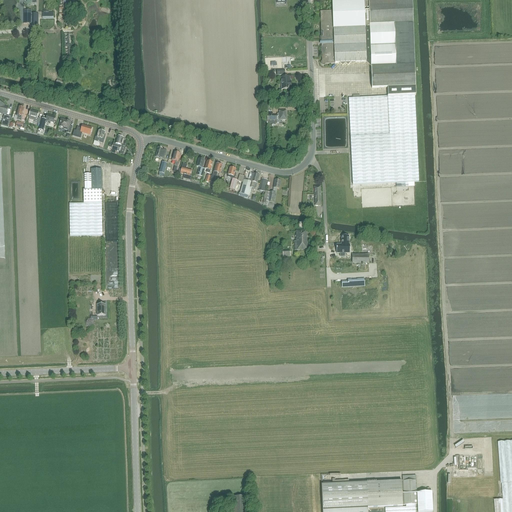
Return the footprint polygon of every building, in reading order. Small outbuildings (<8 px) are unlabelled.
[(415,95),(416,95),(412,0),(368,0),(368,1),(364,1),(364,0),(344,0),(332,0),(332,11),(320,11),(322,61),(322,62),(322,63),(322,64),(322,65),(323,65),(324,65),(325,65),(325,64),(326,64),(340,63),(343,66),(345,63),(348,66),(350,63),(366,63),(366,61),(371,61),(371,67),(372,88),(387,88),(388,97),(415,95)] [(36,24),(36,14),(24,14),(24,24),(36,24)] [(284,70),(277,71),(277,75),(282,75),(282,77),(281,77),(281,90),(290,89),(290,88),(291,88),(291,84),(290,84),(290,77),(285,77),(284,70)] [(383,97),(348,98),(353,185),(419,182),(415,95),(388,97),(383,97)] [(0,104),(0,114),(1,115),(2,114),(4,115),(1,126),(8,128),(11,116),(6,115),(8,108),(5,107),(5,105),(0,104)] [(21,121),(24,109),(18,107),(16,116),(19,117),(18,120),(21,121)] [(33,122),(40,124),(42,119),(37,118),(39,113),(31,110),(29,117),(30,119),(34,121),(33,122)] [(277,120),(286,120),(286,111),(279,111),(279,114),(277,114),(277,115),(267,115),(267,120),(268,124),(277,124),(277,120)] [(46,120),(42,119),(40,124),(38,130),(42,131),(43,128),(45,123),(50,125),(51,122),(54,123),(55,118),(47,115),(46,120)] [(72,127),(69,126),(70,122),(61,119),(59,127),(62,128),(62,129),(68,131),(67,133),(70,134),(72,127)] [(92,128),(83,125),(82,129),(77,127),(76,131),(74,130),(72,137),(81,139),(82,133),(90,135),(92,128)] [(105,136),(104,136),(105,132),(99,130),(97,137),(95,137),(94,141),(95,141),(94,144),(94,145),(98,146),(98,145),(99,143),(103,144),(105,136)] [(121,146),(123,138),(121,137),(121,136),(119,136),(118,137),(117,136),(115,144),(121,146)] [(122,148),(122,147),(113,145),(111,150),(121,152),(121,154),(123,154),(125,148),(122,148)] [(164,160),(167,151),(162,150),(163,149),(162,149),(161,148),(160,148),(159,148),(158,148),(155,158),(164,160)] [(175,152),(174,152),(172,161),(176,162),(173,172),(176,172),(178,166),(180,160),(179,160),(181,154),(177,153),(177,152),(176,152),(175,152)] [(202,177),(205,168),(202,168),(204,161),(202,160),(202,159),(200,159),(199,159),(198,159),(196,166),(199,167),(197,175),(202,177)] [(167,164),(162,162),(158,175),(163,177),(167,164)] [(187,165),(183,163),(180,173),(184,174),(183,179),(190,181),(192,175),(190,175),(192,170),(186,169),(187,165)] [(211,176),(209,183),(213,185),(215,176),(216,177),(217,173),(220,174),(222,166),(222,165),(221,165),(220,164),(219,165),(216,164),(214,172),(213,172),(212,178),(211,177),(211,176)] [(235,190),(238,181),(235,180),(235,177),(236,174),(235,174),(236,169),(233,169),(233,168),(231,167),(231,168),(230,168),(228,175),(227,177),(231,178),(231,179),(232,179),(229,188),(235,190)] [(101,170),(91,170),(91,175),(92,191),(102,190),(101,170)] [(239,193),(239,195),(238,198),(247,200),(248,199),(248,196),(251,187),(254,188),(255,183),(257,183),(259,176),(257,175),(257,174),(255,174),(254,174),(253,174),(252,178),(251,178),(250,181),(244,180),(240,193),(239,193)] [(91,191),(85,191),(83,191),(84,204),(102,204),(101,191),(91,191)] [(265,191),(263,206),(267,206),(273,207),(274,203),(276,193),(265,191)] [(102,204),(84,204),(70,205),(70,237),(102,236),(102,204)] [(295,250),(307,250),(306,231),(296,231),(297,241),(294,241),(295,250)] [(336,245),(336,253),(340,253),(340,257),(345,257),(345,253),(350,253),(350,245),(349,245),(349,236),(341,236),(341,245),(336,245)] [(368,255),(352,255),(352,263),(358,263),(369,263),(368,255)] [(106,305),(96,305),(97,316),(106,316),(106,305)] [(503,499),(494,500),(494,511),(511,511),(511,441),(498,442),(501,484),(502,484),(503,499)] [(476,456),(468,456),(454,456),(454,476),(475,476),(475,469),(477,469),(476,456)] [(321,485),(322,511),(367,511),(367,508),(403,506),(403,505),(406,505),(406,507),(385,508),(385,511),(415,511),(415,509),(418,509),(417,511),(427,511),(433,511),(432,492),(417,493),(416,476),(402,476),(402,481),(321,485)] [(250,511),(249,496),(231,497),(231,511),(250,511)]
